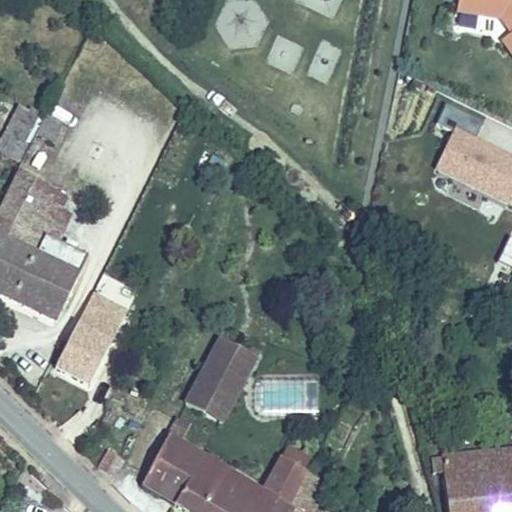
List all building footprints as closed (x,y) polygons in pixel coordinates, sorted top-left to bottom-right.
[(511,0),(459,0),(457,12),(500,20),(511,35),(511,36),(503,43),(511,55),(511,0)] [(511,191),(511,162),(472,143),(481,125),(443,107),(434,126),(453,135),(436,170),(506,204),(511,191)] [(38,123),(11,110),(0,130),(0,159),(17,167),(31,138),(38,123)] [(38,123),(31,138),(47,145),(54,131),(38,123)] [(66,200),(17,178),(0,214),(0,296),(56,323),(86,259),(56,245),(69,217),(60,213),(66,200)] [(125,297),(149,308),(178,251),(154,239),(125,297)] [(123,308),(88,292),(68,337),(55,366),(91,382),(123,308)] [(256,356),(218,338),(187,402),(221,422),(256,356)] [(146,482),(170,497),(196,445),(188,441),(196,426),(179,418),(146,482)] [(314,467),(322,452),(293,439),(286,452),(314,467)] [(119,451),(104,442),(95,461),(108,469),(119,451)] [(170,497),(194,511),(222,457),(197,445),(196,445),(170,497)] [(454,511),(511,511),(511,451),(436,454),(437,473),(452,473),(454,511)] [(194,511),(289,511),(304,486),(314,467),(286,452),(273,479),(222,457),(194,511)] [(304,486),(289,511),(307,511),(316,495),(304,486)]
